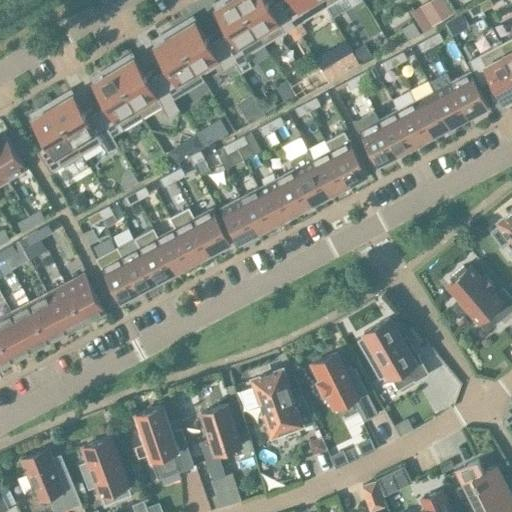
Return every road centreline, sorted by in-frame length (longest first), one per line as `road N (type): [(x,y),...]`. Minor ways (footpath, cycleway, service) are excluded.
road 1 (residential): [(511,154),(0,421)]
road 2 (residential): [(511,383),(484,407),(383,460),(253,511)]
road 3 (residential): [(125,0),(0,76)]
